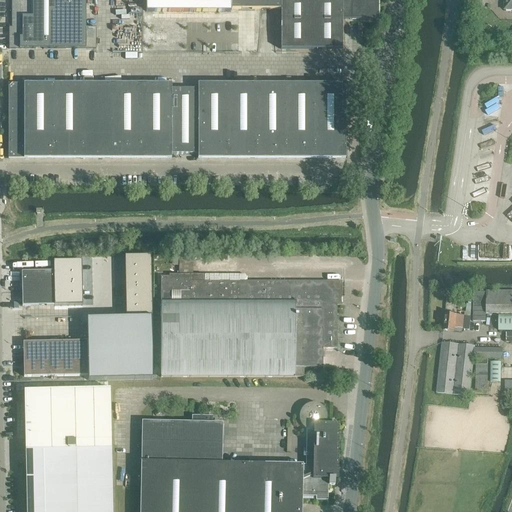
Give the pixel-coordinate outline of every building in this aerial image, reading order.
[(9,49),(85,49),(96,50),(96,27),(85,27),(85,0),(11,0),(11,28),(14,28),(14,33),(9,33),(9,49)] [(231,12),(231,9),(281,9),(281,49),(342,50),(342,20),(378,20),(377,0),(146,0),(146,12),(231,12)] [(10,159),(53,159),(54,85),(10,85),(9,85),(8,85),(8,86),(9,86),(9,158),(8,158),(8,159),(9,159),(10,159)] [(53,159),(83,159),(83,85),(54,85),(53,159)] [(83,159),(112,159),(112,85),(83,85),(83,159)] [(112,159),(141,159),(141,85),(112,85),(112,159)] [(170,155),(170,89),(170,85),(141,85),(141,159),(170,159),(170,155)] [(198,159),(228,159),(228,85),(198,85),(198,90),(198,155),(198,159)] [(228,159),(257,159),(257,85),(228,85),(228,159)] [(257,159),(286,159),(286,85),(257,85),(257,159)] [(286,159),(315,159),(315,85),(286,85),(286,159)] [(315,85),(315,159),(344,159),(344,85),(315,85)] [(170,155),(198,155),(198,90),(170,89),(170,155)] [(151,256),(124,257),(125,267),(151,267),(151,256)] [(81,261),(53,262),(53,272),(53,273),(81,272),(81,261)] [(151,267),(125,267),(125,277),(151,276),(151,267)] [(21,273),(22,307),(54,306),(53,272),(21,273)] [(81,272),(53,273),(54,284),(82,283),(81,272)] [(244,275),(190,275),(176,275),(176,277),(161,277),(161,301),(156,301),(161,301),(161,378),(304,378),(304,368),(323,368),(323,349),(337,349),(337,306),(342,306),(337,305),(337,282),(342,282),(247,282),(247,277),(244,275)] [(151,276),(125,277),(125,287),(151,286),(151,276)] [(82,283),(54,284),(54,295),(82,294),(82,283)] [(151,286),(125,287),(125,297),(151,296),(151,286)] [(511,291),(486,291),(486,314),(511,314),(511,291)] [(486,293),(474,293),(473,322),(485,322),(486,293)] [(82,294),(54,295),(54,306),(82,305),(82,294)] [(151,296),(125,297),(125,306),(151,306),(151,296)] [(151,306),(125,306),(125,317),(152,316),(151,306)] [(471,317),(445,314),(443,331),(461,333),(462,329),(469,330),(471,317)] [(511,315),(499,315),(498,331),(508,331),(511,330),(511,315)] [(85,327),(85,318),(61,318),(61,328),(85,327)] [(148,361),(94,362),(88,362),(87,342),(23,343),(24,377),(88,376),(94,376),(148,375),(148,361)] [(475,347),(442,343),(437,393),(469,397),(474,359),(475,349),(475,347)] [(503,349),(475,349),(474,359),(503,359),(503,349)] [(501,363),(491,362),(490,382),(500,383),(501,363)] [(488,364),(477,365),(477,390),(488,390),(488,364)] [(112,511),(110,389),(24,391),(26,511),(112,511)] [(311,404),(309,404),(307,405),(305,407),(303,408),(301,410),(299,415),(299,420),(301,425),(304,429),(306,430),(307,430),(306,466),(302,466),(279,465),(279,466),(264,465),(212,464),(213,417),(192,417),(192,423),(152,422),(151,462),(141,462),(139,511),(301,511),(302,497),(316,497),(316,501),(327,501),(328,491),(328,485),(329,485),(329,486),(335,486),(335,479),(334,478),(335,475),(334,474),(333,474),(333,467),(335,467),(336,427),(324,426),(325,425),(326,424),(326,422),(327,421),(327,416),(326,412),(323,408),(319,405),(317,404),(316,404),(315,404),(313,404),(311,404)]
